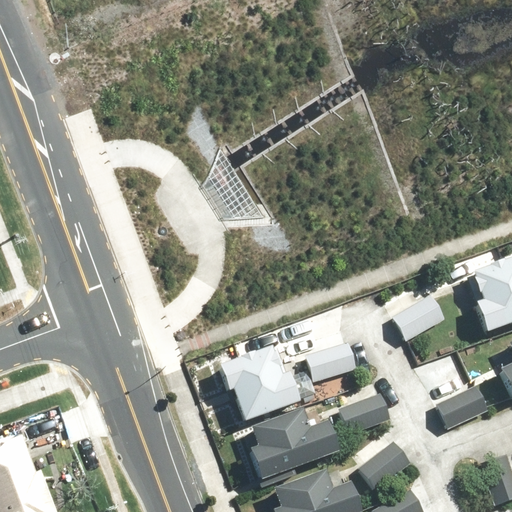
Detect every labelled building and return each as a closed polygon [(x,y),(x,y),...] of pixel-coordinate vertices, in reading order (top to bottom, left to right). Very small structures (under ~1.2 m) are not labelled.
[(354,0),(364,26),(433,0),(354,0)] [(437,108),(490,84),(477,56),(424,80),(437,108)] [(434,110),(416,81),(400,91),(419,120),(434,110)] [(205,165),(186,173),(207,223),(226,216),(228,222),(288,198),(252,110),(193,134),(205,165)] [(358,119),(300,139),(309,164),(325,159),(345,216),(387,202),(358,119)] [(250,259),(266,303),(338,276),(345,295),(381,282),(368,248),(358,252),(350,231),(345,233),(332,197),(309,206),(312,214),(255,236),(262,255),(250,259)] [(480,303),(470,307),(480,336),(511,324),(511,263),(471,278),(480,303)] [(428,301),(391,323),(404,345),(441,322),(428,301)] [(507,373),(500,377),(511,399),(511,347),(497,356),(507,373)] [(345,349),(302,362),(309,386),(352,374),(345,349)] [(269,354),(217,372),(226,396),(232,394),(242,423),(293,405),(285,379),(278,381),(269,354)] [(479,388),(433,409),(444,433),(490,411),(479,388)] [(378,397),(337,410),(345,435),(386,422),(378,397)] [(252,453),(245,456),(256,486),(336,457),(324,425),(304,433),(298,415),(245,434),(252,453)] [(55,511),(40,473),(36,475),(20,434),(0,441),(0,511),(55,511)] [(389,446),(355,474),(374,495),(407,468),(389,446)] [(511,478),(502,454),(474,465),(492,511),(497,511),(511,506),(511,478)] [(269,511),(352,511),(344,487),(323,495),(317,477),(264,497),(269,511)] [(417,511),(404,491),(371,511),(417,511)]
